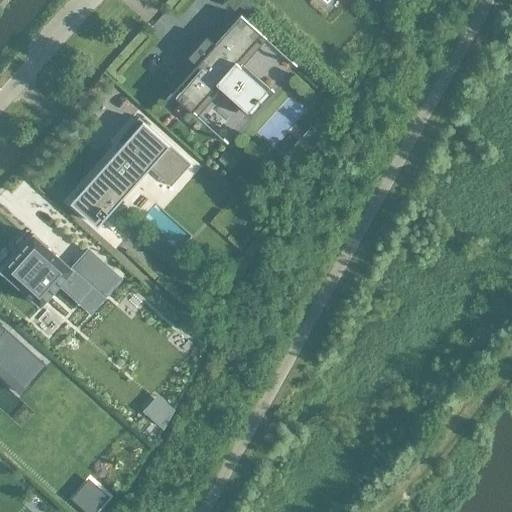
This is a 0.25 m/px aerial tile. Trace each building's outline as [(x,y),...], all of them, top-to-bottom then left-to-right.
[(307,0),(327,19),(342,0),(362,0),(363,1),(363,0),(307,0)] [(266,89),(237,63),(262,34),(241,15),(215,45),(219,48),(217,51),(211,54),(206,59),(205,62),(204,65),(176,97),(193,112),(218,84),(248,110),(255,103),(256,104),(262,98),(260,97),(266,89)] [(144,114),(60,206),(92,236),(95,233),(99,234),(153,173),(169,188),(190,165),(172,149),(175,143),(144,114)] [(314,127),(300,140),(309,150),(323,137),(314,127)] [(34,234),(2,271),(28,293),(26,295),(30,298),(31,297),(41,306),(60,284),(79,302),(89,290),(93,290),(103,299),(121,278),(89,249),(72,268),(34,234)] [(166,403),(153,418),(164,428),(174,410),(166,403)] [(71,497),(88,511),(96,511),(112,494),(91,475),(71,497)]
